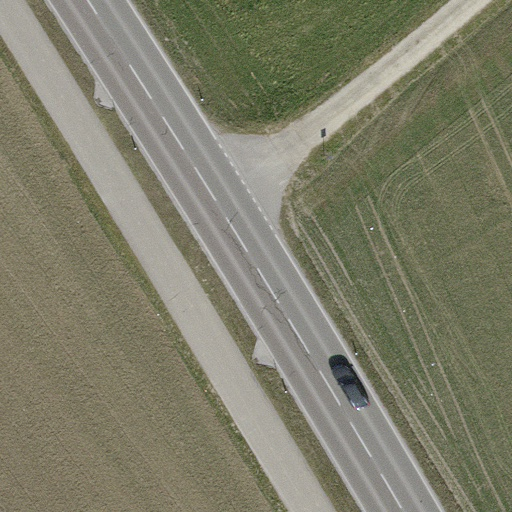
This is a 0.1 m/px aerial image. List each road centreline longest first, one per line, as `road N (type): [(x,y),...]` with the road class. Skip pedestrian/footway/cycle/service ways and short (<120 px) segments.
road 1 (secondary): [(79,0),(215,205),(393,511)]
road 2 (track): [(215,205),(461,0)]
